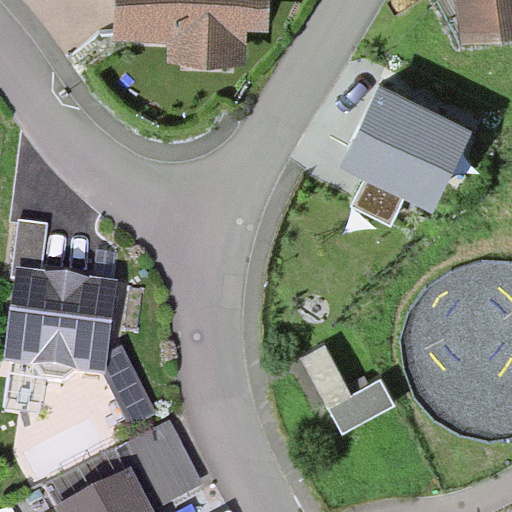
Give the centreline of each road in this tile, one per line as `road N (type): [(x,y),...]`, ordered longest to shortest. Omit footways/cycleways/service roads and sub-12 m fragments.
road 1 (residential): [(0,42),(95,160),(206,240)]
road 2 (residential): [(358,0),(206,240)]
road 3 (residential): [(206,240),(200,282),(213,361),(228,420),(269,511)]
